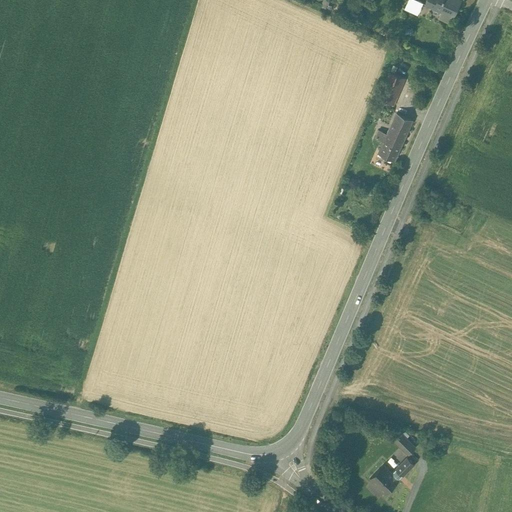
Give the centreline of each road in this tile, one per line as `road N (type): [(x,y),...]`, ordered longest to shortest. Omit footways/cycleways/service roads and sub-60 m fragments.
road 1 (secondary): [(486,0),(308,411),(283,450)]
road 2 (secondary): [(0,397),(243,453),(283,450)]
